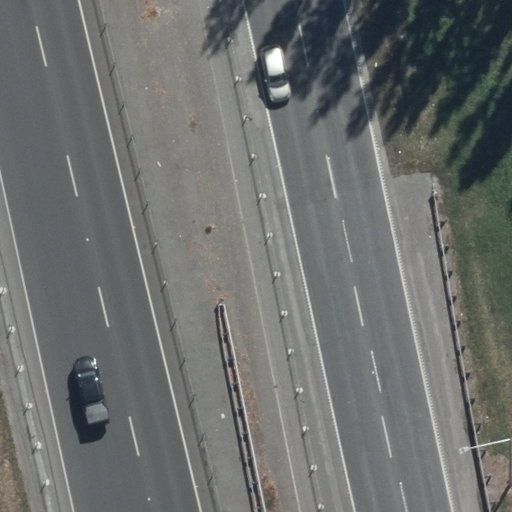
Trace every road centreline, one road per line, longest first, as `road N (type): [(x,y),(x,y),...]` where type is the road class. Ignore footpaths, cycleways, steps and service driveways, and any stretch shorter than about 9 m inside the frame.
road 1 (motorway): [(140,511),(23,0)]
road 2 (motorway): [(292,0),(405,511)]
